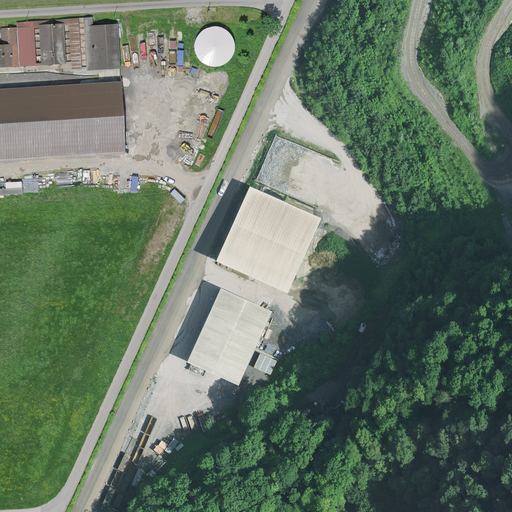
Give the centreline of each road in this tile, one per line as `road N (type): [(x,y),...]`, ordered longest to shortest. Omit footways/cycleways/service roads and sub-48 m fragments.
road 1 (residential): [(59,511),(287,7)]
road 2 (residential): [(0,13),(190,2),(287,7)]
